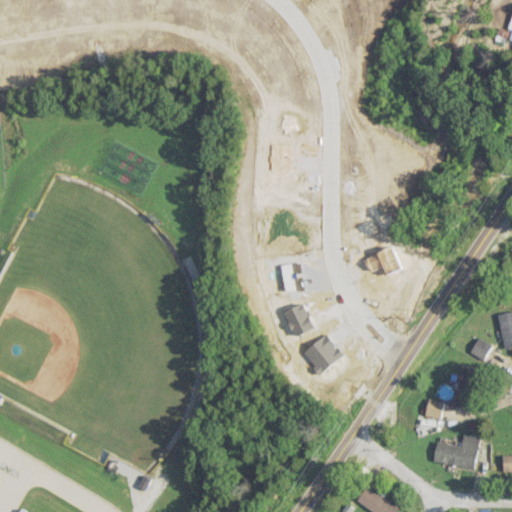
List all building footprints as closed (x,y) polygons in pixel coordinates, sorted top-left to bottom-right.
[(500,347),(511,346),(511,311),(500,312),(500,347)] [(469,351),(482,359),(491,345),(477,337),(469,351)] [(475,367),(459,365),(453,405),(470,407),(475,367)] [(441,418),(444,401),(427,398),(424,414),(441,418)] [(473,469),(480,437),(463,434),(460,445),(437,440),(433,460),(473,469)] [(511,453),(501,453),(501,470),(511,469),(511,453)] [(393,511),(398,506),(366,483),(355,498),(374,511),(393,511)]
